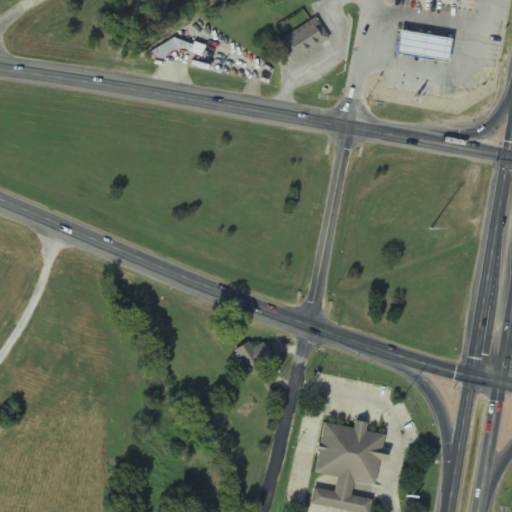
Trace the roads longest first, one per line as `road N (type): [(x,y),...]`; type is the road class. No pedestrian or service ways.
road 1 (residential): [(259,511),(313,327),(372,0)]
road 2 (primary): [(509,159),(350,124),(0,70)]
road 3 (primary): [(0,198),(313,327),(474,377)]
road 4 (primary): [(511,142),(449,511)]
road 5 (primary): [(480,511),(511,322)]
road 6 (primary): [(399,356),(435,393),(452,447),(453,491)]
